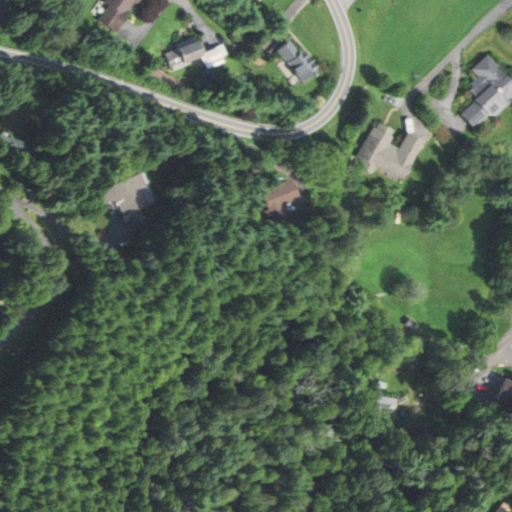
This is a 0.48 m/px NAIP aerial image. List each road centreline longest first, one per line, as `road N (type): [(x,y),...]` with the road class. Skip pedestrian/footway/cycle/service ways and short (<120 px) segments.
road 1 (tertiary): [(335,0),(351,54),(347,86),(320,120),(291,133),(244,129),(0,53)]
road 2 (residential): [(0,345),(42,295),(50,266),(43,244),(0,194)]
road 3 (residential): [(511,0),(401,105)]
